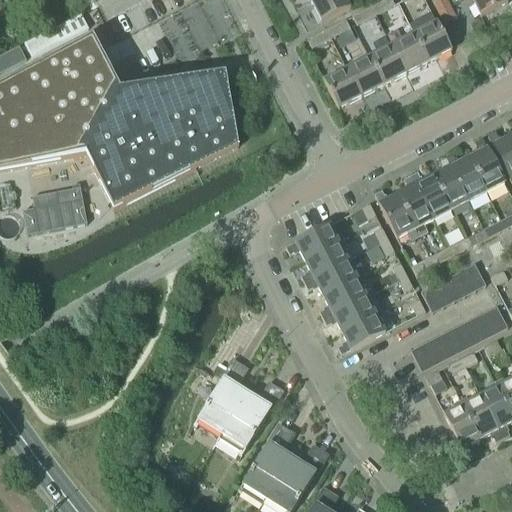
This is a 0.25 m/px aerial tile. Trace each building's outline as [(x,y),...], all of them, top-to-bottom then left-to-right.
[(319,24),(347,9),(342,0),(308,0),(307,1),(319,24)] [(437,15),(448,10),(443,0),(442,0),(432,5),(437,15)] [(470,0),(480,20),(507,6),(504,0),(470,0)] [(374,19),(393,9),(389,1),(370,11),(374,19)] [(443,26),(454,20),(448,10),(437,15),(443,26)] [(356,29),(374,19),(370,11),(351,20),(356,29)] [(31,62),(87,33),(80,18),(23,47),(31,62)] [(427,64),(450,51),(434,23),(411,35),(427,64)] [(330,42),(348,32),(344,24),(325,34),(330,42)] [(311,52),(330,42),(325,34),(307,44),(311,52)] [(404,75),(427,64),(411,35),(389,47),(404,75)] [(116,89),(92,43),(86,46),(33,73),(0,90),(0,175),(73,163),(85,161),(88,168),(89,168),(110,210),(112,215),(195,173),(195,172),(237,151),(236,145),(230,108),(229,108),(224,79),(138,94),(138,93),(119,96),(116,89)] [(382,87),(404,75),(389,47),(367,58),(382,87)] [(360,99),(382,87),(367,58),(345,70),(360,99)] [(337,111),(360,99),(345,70),(322,82),(337,111)] [(511,145),(510,141),(498,147),(494,137),(486,141),(509,184),(511,182),(511,145)] [(467,163),(484,196),(502,187),(485,154),(480,144),(472,148),(477,158),(467,163)] [(277,152),(267,157),(270,163),(280,158),(277,152)] [(484,196),(467,163),(457,168),(452,158),(444,162),(466,205),(484,196)] [(449,215),(466,205),(444,162),(438,166),(443,175),(432,181),(449,215)] [(449,215),(432,181),(422,186),(417,176),(409,180),(431,224),(449,215)] [(422,228),(431,224),(409,180),(403,184),(408,194),(396,200),(418,242),(427,237),(422,228)] [(86,228),(79,192),(31,201),(33,213),(22,215),(26,240),(86,228)] [(418,242),(396,200),(386,205),(381,195),(373,199),(396,242),(405,237),(410,246),(418,242)] [(366,226),(375,221),(368,208),(359,213),(366,226)] [(503,233),(511,228),(511,218),(499,225),(503,233)] [(486,242),(503,233),(499,225),(481,234),(486,242)] [(336,240),(332,242),(326,230),(282,253),(287,261),(296,256),(301,266),(340,246),(338,242),(337,242),(336,240)] [(378,249),(387,245),(381,232),(372,237),(378,249)] [(468,252),(486,242),(481,234),(464,243),(468,252)] [(450,261),(468,252),(464,243),(446,253),(450,261)] [(385,262),(394,257),(387,245),(378,249),(385,262)] [(340,256),(344,254),(340,246),(301,266),(307,277),(298,282),(302,289),(345,266),(340,256)] [(432,270),(450,261),(446,253),(428,262),(432,270)] [(415,279),(432,270),(428,262),(411,271),(415,279)] [(355,275),(351,277),(345,266),(302,289),(305,296),(315,291),(320,302),(359,282),(355,275)] [(397,284),(406,280),(399,267),(390,272),(397,284)] [(472,296),(483,291),(472,269),(461,275),(472,296)] [(462,302),(472,296),(461,275),(451,281),(462,302)] [(493,290),(506,283),(501,275),(489,282),(493,290)] [(403,297),(412,292),(406,280),(397,284),(403,297)] [(451,307),(462,302),(451,281),(440,286),(451,307)] [(358,291),(363,289),(359,282),(320,302),(326,313),(316,318),(320,325),(363,302),(358,291)] [(440,313),(451,307),(440,286),(429,292),(440,313)] [(429,319),(440,313),(429,292),(418,297),(429,319)] [(374,311),(369,313),(363,302),(320,325),(324,332),(333,327),(338,338),(377,317),(374,311)] [(418,304),(409,308),(416,321),(425,317),(418,304)] [(494,338),(504,333),(493,312),(483,317),(494,338)] [(376,327),(381,324),(377,317),(338,338),(344,348),(335,352),(339,361),(382,338),(376,327)] [(483,344),(494,338),(483,317),(472,323),(483,344)] [(473,349),(483,344),(472,323),(461,328),(473,349)] [(462,355),(473,349),(461,328),(451,334),(462,355)] [(451,360),(462,355),(451,334),(440,340),(451,360)] [(441,366),(451,360),(440,340),(430,345),(441,366)] [(430,372),(441,366),(430,345),(419,351),(430,372)] [(488,360),(500,354),(496,345),(483,352),(488,360)] [(420,377),(430,372),(419,351),(409,356),(420,377)] [(464,372),(477,366),(472,357),(460,364),(464,372)] [(452,379),(464,372),(460,364),(447,370),(452,379)] [(234,392),(245,374),(231,365),(218,386),(220,387),(192,431),(215,446),(245,399),(234,392)] [(429,390),(441,384),(436,376),(424,382),(429,390)] [(511,382),(504,387),(502,382),(494,386),(511,419),(511,382)] [(503,431),(511,426),(511,419),(494,386),(487,390),(490,395),(479,401),(501,443),(508,440),(503,431)] [(269,418),(282,397),(266,388),(255,405),(245,399),(215,446),(239,461),(267,417),(269,418)] [(494,447),(501,443),(479,401),(467,406),(465,401),(458,405),(479,443),(490,438),(494,447)] [(468,449),(479,443),(458,405),(452,408),(455,413),(443,419),(466,462),(473,459),(468,449)] [(279,456),(290,438),(275,429),(262,450),(264,452),(237,496),(260,511),(290,463),(279,456)] [(313,482),(326,461),(311,451),(300,469),(290,463),(260,511),(261,511),(291,511),(311,481),(313,482)] [(329,511),(336,502),(321,493),(309,511),(310,511),(329,511)]
